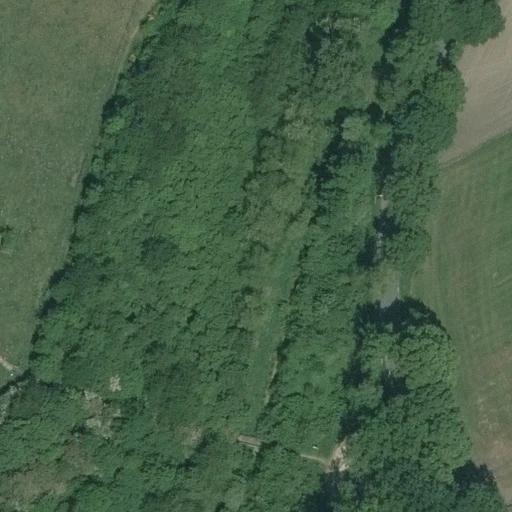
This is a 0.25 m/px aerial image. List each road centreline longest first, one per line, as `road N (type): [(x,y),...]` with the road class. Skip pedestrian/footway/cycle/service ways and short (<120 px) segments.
road 1 (tertiary): [(443,511),(415,458),(392,382),(379,298),(381,213),(403,110),(470,0)]
road 2 (track): [(430,511),(440,506),(393,497),(335,460),(338,440),(351,435),(365,434),(371,450)]
